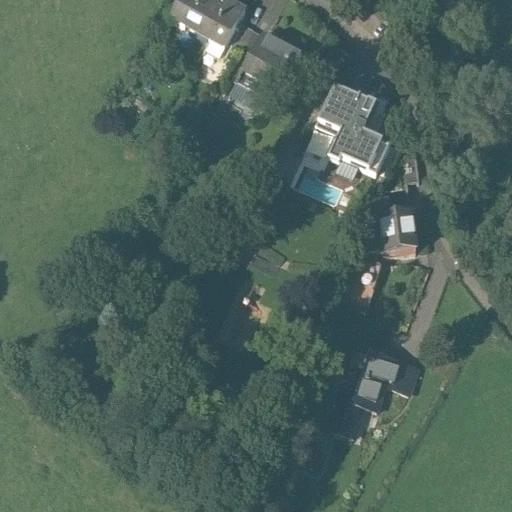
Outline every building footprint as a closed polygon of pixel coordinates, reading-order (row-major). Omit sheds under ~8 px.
[(207,40),(230,1),(228,0),(179,0),(169,19),(207,40)] [(245,9),(230,1),(207,40),(223,49),(227,42),(238,22),(245,9)] [(264,36),(238,22),(227,42),(253,56),(264,36)] [(310,62),(264,36),(253,56),(243,73),(289,99),(310,62)] [(366,112),(333,95),(306,151),(369,183),(384,153),(353,138),(366,112)] [(400,146),(399,160),(401,185),(419,183),(416,158),(413,144),(400,146)] [(392,207),(408,205),(407,190),(390,192),(392,207)] [(371,223),(378,222),(390,221),(388,205),(369,207),(371,223)] [(390,221),(378,222),(378,225),(381,256),(381,260),(416,257),(413,219),(390,221)] [(354,244),(356,258),(352,269),(363,272),(367,257),(381,256),(378,225),(361,226),(363,243),(360,244),(354,244)] [(420,229),(424,255),(438,253),(434,227),(420,229)] [(259,300),(266,286),(247,277),(221,330),(251,345),(270,305),(259,300)] [(340,394),(338,401),(365,410),(377,414),(386,388),(393,367),(352,353),(346,370),(357,374),(350,397),(340,394)] [(416,374),(393,367),(386,388),(409,396),(416,374)] [(355,440),(365,410),(338,401),(328,431),(355,440)]
